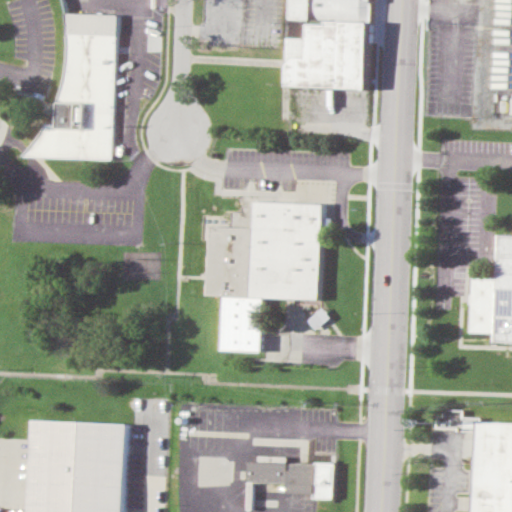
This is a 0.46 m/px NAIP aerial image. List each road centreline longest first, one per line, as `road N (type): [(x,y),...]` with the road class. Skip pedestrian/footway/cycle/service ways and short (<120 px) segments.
road 1 (secondary): [(403,0),(383,511)]
road 2 (residential): [(183,0),(176,127)]
